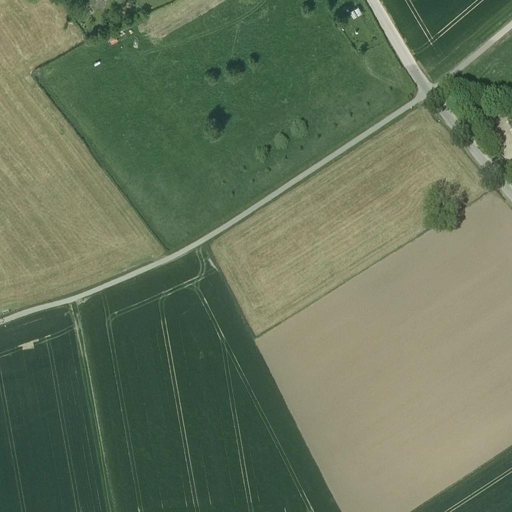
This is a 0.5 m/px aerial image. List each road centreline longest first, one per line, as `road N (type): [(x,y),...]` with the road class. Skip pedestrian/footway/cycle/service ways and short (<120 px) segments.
road 1 (track): [(0,324),(85,296),(196,244),(428,92)]
road 2 (residential): [(511,196),(428,92),(371,0)]
road 3 (track): [(113,511),(76,299)]
